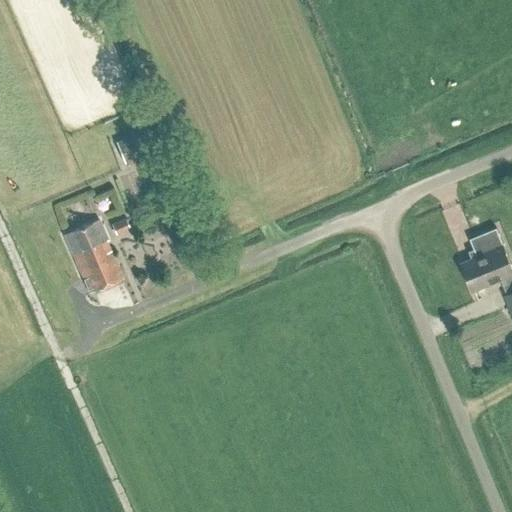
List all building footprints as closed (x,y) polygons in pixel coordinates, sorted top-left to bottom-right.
[(115,143),(124,164),(154,152),(146,131),(115,143)] [(136,225),(153,221),(151,210),(133,215),(136,225)] [(64,233),(88,291),(122,276),(97,219),(64,233)] [(113,225),(117,236),(130,230),(125,220),(113,225)] [(511,267),(503,244),(461,260),(472,289),(500,278),(506,293),(504,294),(511,313),(511,267)] [(141,273),(123,279),(131,301),(148,296),(141,273)]
